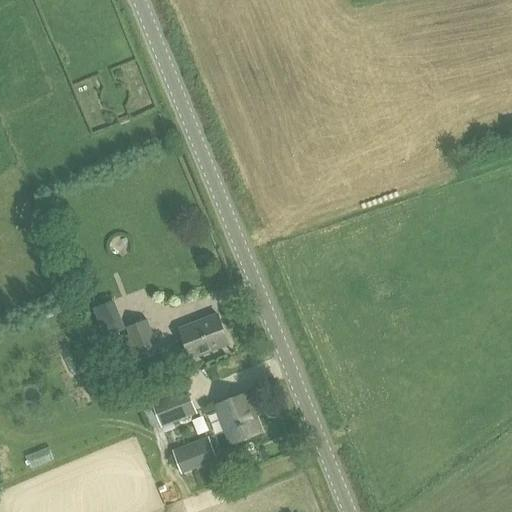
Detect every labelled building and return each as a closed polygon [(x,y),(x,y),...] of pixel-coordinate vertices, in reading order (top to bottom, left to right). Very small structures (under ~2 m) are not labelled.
[(229,344),(217,314),(182,328),(186,339),(172,345),(179,363),(193,358),(229,344)] [(160,353),(147,320),(127,327),(140,361),(160,353)] [(187,389),(153,401),(161,421),(171,418),(173,422),(196,413),(187,389)] [(216,405),(231,443),(261,431),(246,394),(216,405)] [(176,452),(184,473),(219,461),(211,439),(176,452)]
